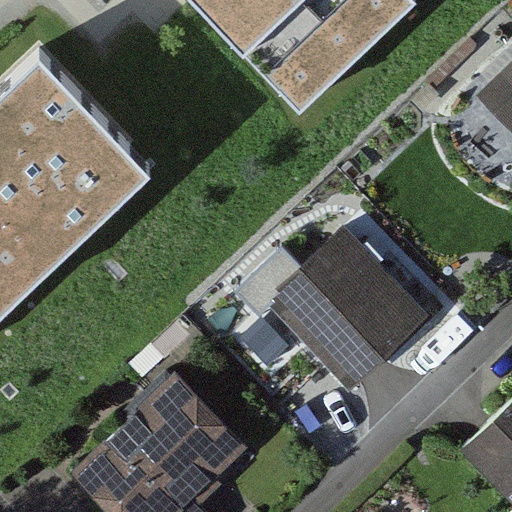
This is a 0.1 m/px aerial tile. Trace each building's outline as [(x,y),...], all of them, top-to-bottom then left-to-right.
[(412,0),(203,0),(302,104),(412,0)] [(0,297),(143,166),(41,55),(0,92),(0,297)] [(349,228),(285,287),(362,369),(426,310),(349,228)] [(183,511),(252,448),(181,372),(86,460),(134,511),(183,511)] [(511,417),(480,448),(511,482),(511,417)]
